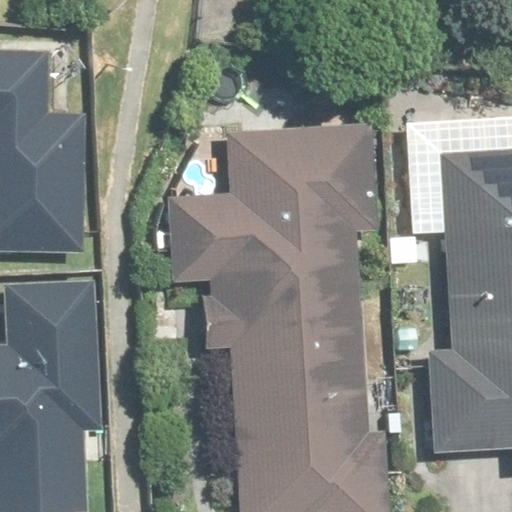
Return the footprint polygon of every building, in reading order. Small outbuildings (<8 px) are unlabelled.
[(293,20),(295,0),(174,0),(174,8),(293,20)] [(511,4),(496,3),(486,84),(511,87),(511,4)] [(165,165),(166,238),(106,239),(107,322),(164,322),(164,511),(318,511),(311,215),(308,215),(308,164),(165,165)] [(511,190),(375,186),(364,502),(511,507),(511,190)] [(35,460),(32,328),(0,328),(0,511),(7,511),(7,497),(2,497),(2,461),(35,460)]
